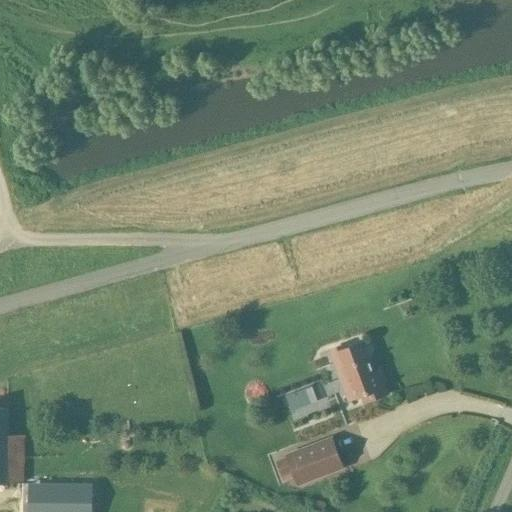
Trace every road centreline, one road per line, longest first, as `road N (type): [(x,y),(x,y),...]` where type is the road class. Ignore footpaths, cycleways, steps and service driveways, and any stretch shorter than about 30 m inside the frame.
road 1 (unclassified): [(200,249),(511,167)]
road 2 (unclassified): [(0,305),(200,249)]
road 3 (unclassified): [(5,233),(168,240),(200,249)]
